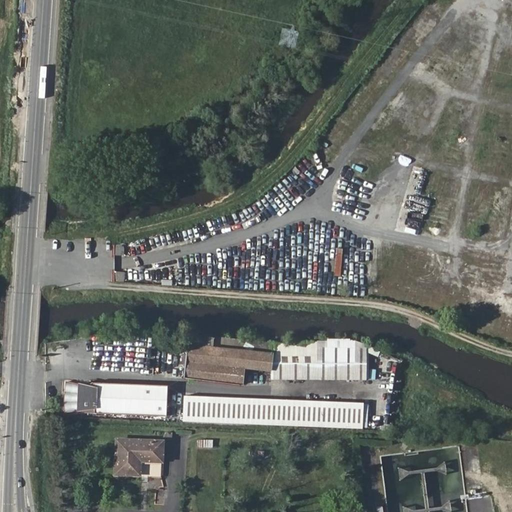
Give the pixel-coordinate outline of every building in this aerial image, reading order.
[(213,337),(189,335),(187,354),(185,380),(243,385),(246,369),(271,373),(272,343),(271,343),(213,337)] [(308,344),(272,343),(271,373),(272,380),(369,381),(369,345),(308,344)] [(68,382),(66,413),(165,418),(167,387),(68,382)] [(362,402),(184,396),(183,421),(361,427),(362,402)] [(197,447),(214,448),(214,439),(198,439),(197,447)] [(117,441),(115,474),(140,476),(160,477),(163,443),(117,441)]
